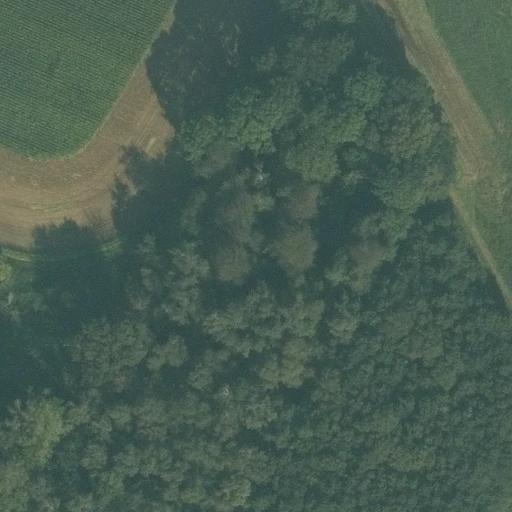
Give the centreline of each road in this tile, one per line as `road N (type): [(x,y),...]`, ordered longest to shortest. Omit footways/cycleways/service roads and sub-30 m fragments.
road 1 (track): [(226,511),(420,164)]
road 2 (track): [(511,325),(330,0)]
